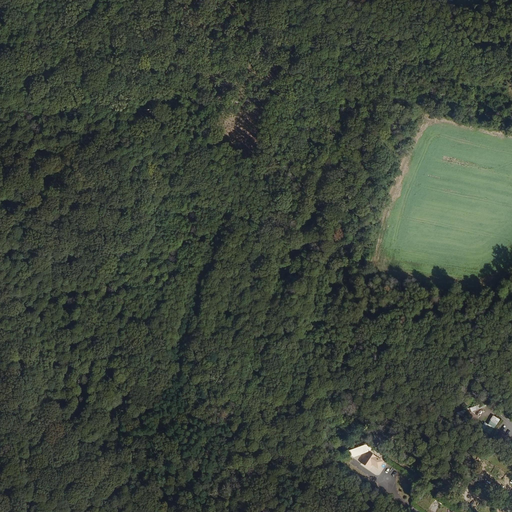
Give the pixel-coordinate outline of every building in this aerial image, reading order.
[(464,420),(469,411),(462,407),(450,411),(464,420)] [(493,415),(485,428),(493,432),(501,419),(493,415)] [(363,449),(365,446),(359,442),(353,444),(356,451),(363,449)] [(356,451),(353,444),(339,449),(347,455),(356,451)] [(376,460),(362,450),(354,462),(362,466),(365,462),(366,460),(373,465),(376,460)] [(480,488),(484,482),(474,476),(471,482),(480,488)]
